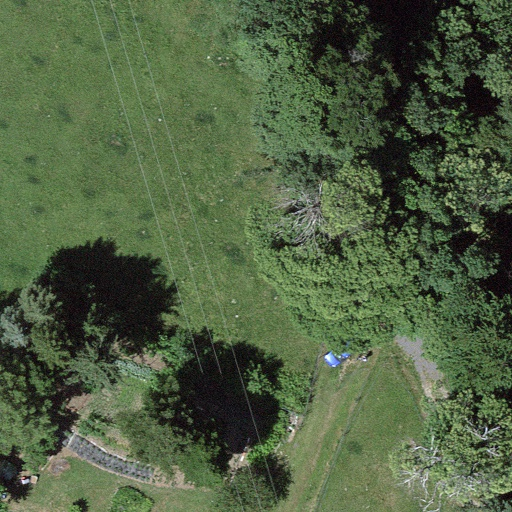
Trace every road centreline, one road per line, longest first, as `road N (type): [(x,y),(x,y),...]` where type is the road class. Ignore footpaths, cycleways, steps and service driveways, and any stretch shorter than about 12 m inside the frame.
road 1 (track): [(367,0),(398,232),(451,421),(487,511)]
road 2 (track): [(422,320),(346,357),(287,511)]
